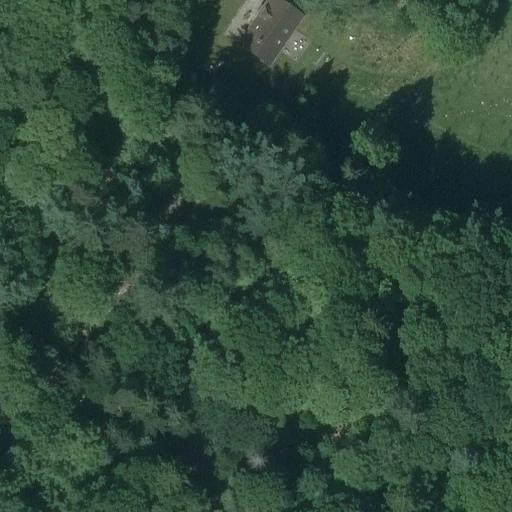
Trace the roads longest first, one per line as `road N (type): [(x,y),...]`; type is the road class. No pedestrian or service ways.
road 1 (track): [(0,390),(129,275),(230,235),(191,204),(131,84)]
road 2 (unclassified): [(511,426),(459,340),(411,297),(356,269),(230,235)]
road 3 (unknown): [(0,232),(129,275)]
